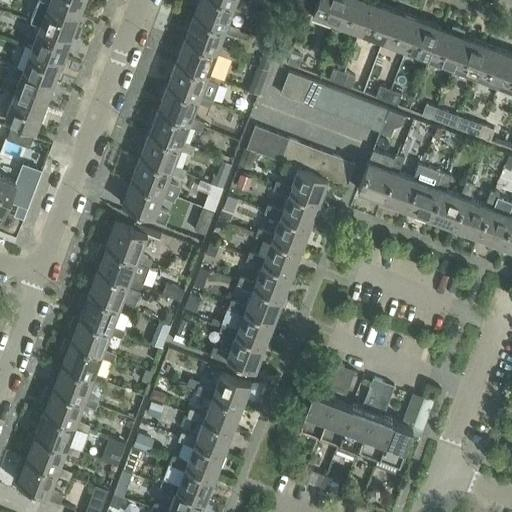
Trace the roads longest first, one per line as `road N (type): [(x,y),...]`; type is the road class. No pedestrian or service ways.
road 1 (residential): [(37,278),(142,0)]
road 2 (residential): [(424,511),(440,471),(511,498)]
